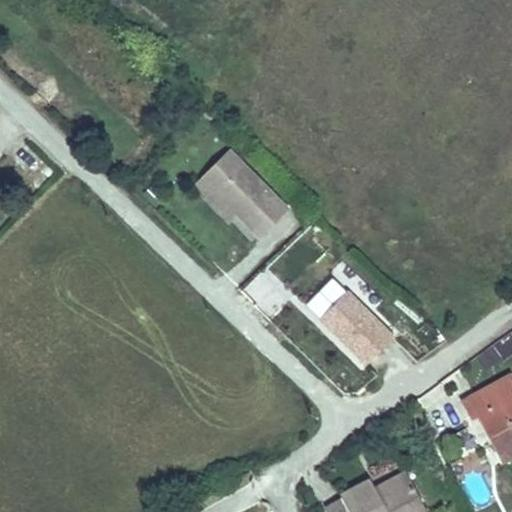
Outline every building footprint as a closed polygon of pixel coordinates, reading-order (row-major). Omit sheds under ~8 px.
[(13,162),(29,174),(40,158),(24,146),(13,162)] [(223,176),(256,209),(278,231),(306,203),(251,151),(223,176)] [(211,188),(244,220),(256,209),(223,176),(211,188)] [(370,268),(347,244),(323,267),(347,290),(370,268)] [(404,345),(416,361),(446,339),(434,323),(404,345)] [(494,409),(511,438),(511,375),(476,397),(485,414),(494,409)] [(496,449),(511,439),(511,438),(494,409),(485,414),(477,419),(496,449)] [(434,511),(445,506),(422,469),(391,485),(386,477),(355,494),(365,511),(434,511)]
